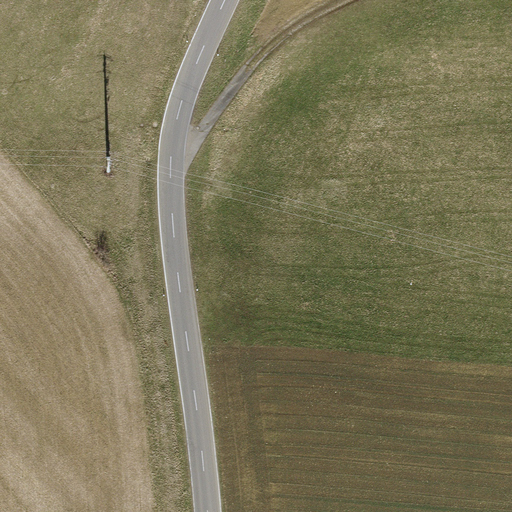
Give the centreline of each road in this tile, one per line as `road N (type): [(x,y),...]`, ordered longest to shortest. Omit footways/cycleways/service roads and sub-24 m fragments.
road 1 (tertiary): [(211,511),(176,156),(195,77),(233,0)]
road 2 (track): [(345,0),(277,45),(195,152),(176,156)]
